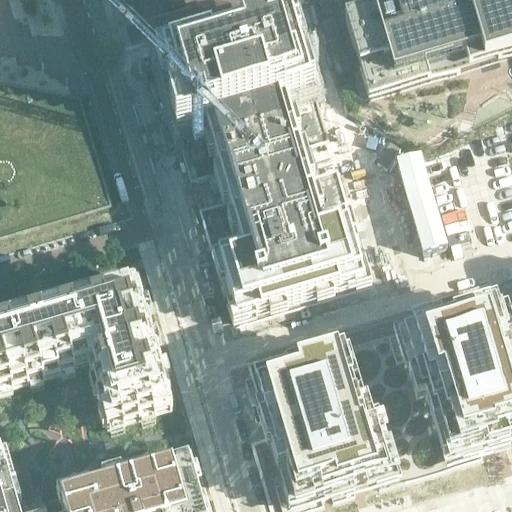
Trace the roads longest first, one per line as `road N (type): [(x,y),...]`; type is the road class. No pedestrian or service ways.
road 1 (residential): [(162,228),(249,511)]
road 2 (residential): [(106,41),(162,228)]
road 3 (residential): [(162,228),(0,273)]
road 4 (residential): [(106,41),(247,0)]
